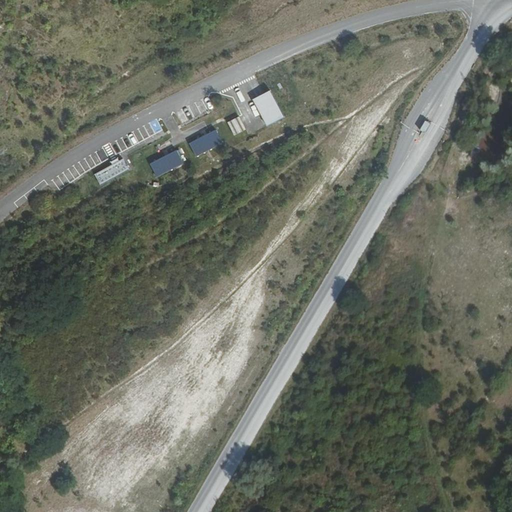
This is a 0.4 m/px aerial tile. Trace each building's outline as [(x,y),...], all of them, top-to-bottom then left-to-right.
[(270,90),(253,99),(267,125),(284,116),(270,90)] [(241,116),(229,122),(235,135),(247,130),(241,116)] [(158,119),(143,126),(148,137),(163,130),(158,119)] [(429,126),(423,123),(418,132),(423,135),(429,126)] [(217,130),(191,143),(197,156),(223,143),(217,130)] [(102,163),(116,154),(109,143),(95,152),(102,163)] [(177,149),(151,162),(157,176),(184,162),(177,149)] [(122,159),(95,174),(101,185),(129,170),(122,159)]
